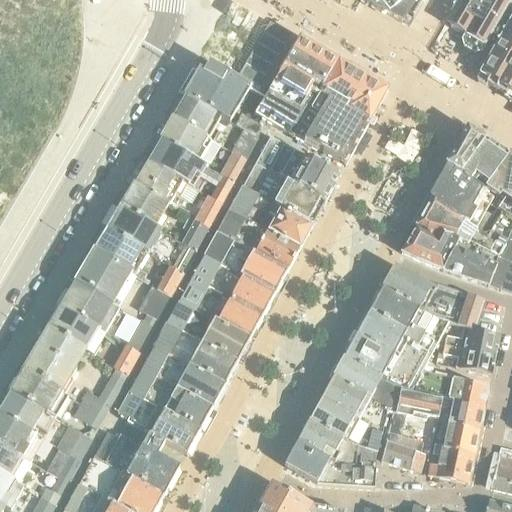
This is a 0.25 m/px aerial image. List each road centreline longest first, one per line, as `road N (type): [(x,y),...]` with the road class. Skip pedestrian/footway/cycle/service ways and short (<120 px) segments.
road 1 (tertiary): [(0,312),(154,49),(168,0)]
road 2 (residential): [(333,232),(503,305),(511,326)]
road 3 (residential): [(511,334),(477,496)]
road 4 (residential): [(477,496),(354,501)]
